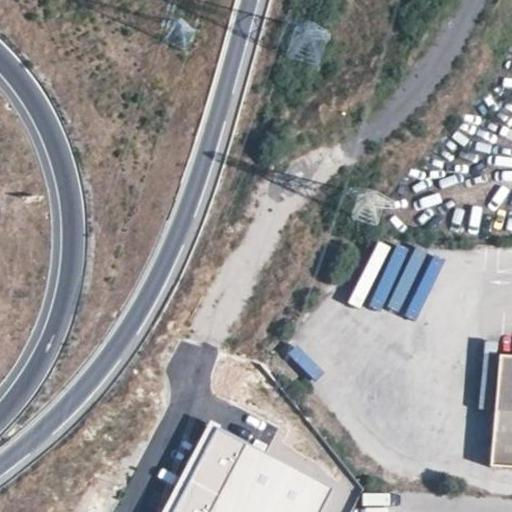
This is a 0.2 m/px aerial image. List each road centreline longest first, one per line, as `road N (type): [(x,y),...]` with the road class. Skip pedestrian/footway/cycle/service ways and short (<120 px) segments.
road 1 (motorway): [(0,466),(77,398),(155,283),(190,202),(250,0)]
road 2 (motorway): [(0,51),(60,156),(75,221),(47,345),(0,412)]
road 3 (unknown): [(511,483),(468,467),(437,433),(421,393),(439,310),(465,290),(511,282)]
